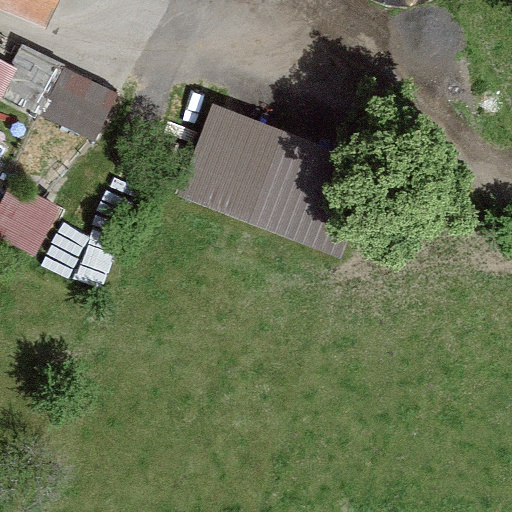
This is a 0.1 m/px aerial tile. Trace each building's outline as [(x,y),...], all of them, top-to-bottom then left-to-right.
[(21,0),(51,14),(57,0),(21,0)] [(0,88),(17,59),(0,48),(0,88)] [(23,100),(106,137),(125,95),(42,58),(23,100)] [(209,97),(179,192),(335,241),(365,146),(209,97)] [(11,224),(51,247),(73,210),(33,187),(11,224)]
